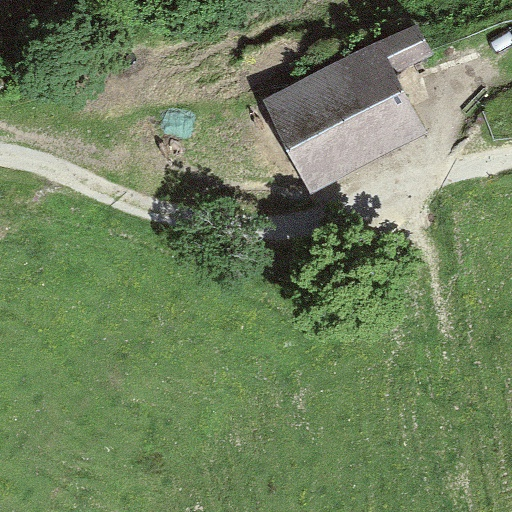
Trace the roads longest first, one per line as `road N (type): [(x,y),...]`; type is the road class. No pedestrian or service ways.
road 1 (track): [(0,155),(187,223),(277,229),(426,175),(511,159)]
road 2 (track): [(426,175),(478,47),(511,33)]
